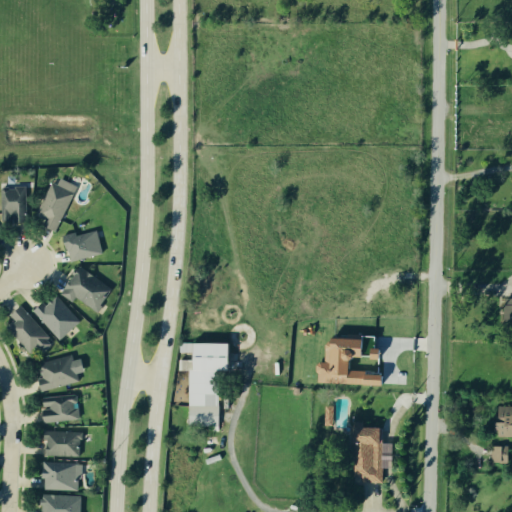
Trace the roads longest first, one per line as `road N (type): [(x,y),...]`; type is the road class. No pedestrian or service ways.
road 1 (secondary): [(146,511),(174,242),(175,0)]
road 2 (secondary): [(143,0),(141,219),(113,511)]
road 3 (residential): [(433,511),(438,0)]
road 4 (residential): [(0,369),(9,423),(5,511)]
